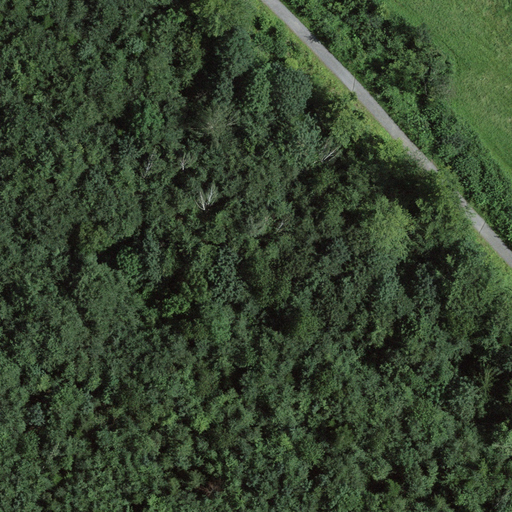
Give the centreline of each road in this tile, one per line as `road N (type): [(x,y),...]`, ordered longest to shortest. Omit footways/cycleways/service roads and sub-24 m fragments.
road 1 (track): [(511,449),(322,348),(0,229)]
road 2 (track): [(268,0),(511,253)]
